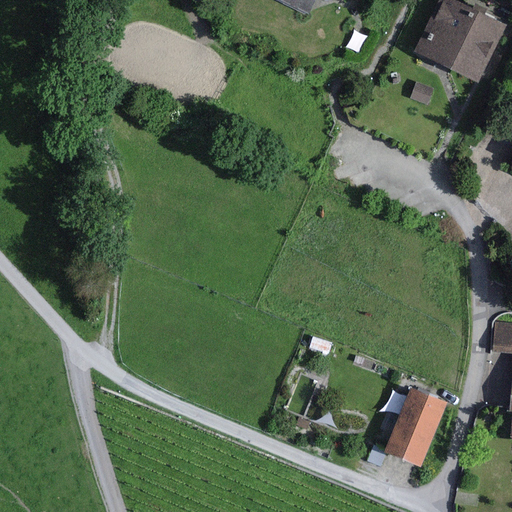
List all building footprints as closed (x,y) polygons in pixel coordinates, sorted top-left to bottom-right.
[(280,0),(309,13),(315,0),(280,0)] [(508,24),(455,0),(440,0),(417,52),(482,82),(508,24)] [(418,82),(412,99),(429,105),(435,89),(418,82)] [(364,129),(431,161),(443,135),(376,103),(364,129)] [(511,324),(497,323),(495,348),(511,348),(511,324)] [(452,403),(415,388),(391,451),(427,465),(452,403)] [(393,392),(389,411),(403,413),(406,394),(393,392)] [(374,445),(367,459),(382,466),(388,451),(374,445)]
